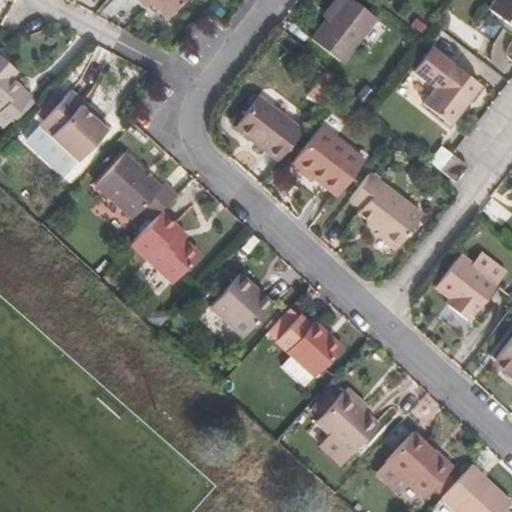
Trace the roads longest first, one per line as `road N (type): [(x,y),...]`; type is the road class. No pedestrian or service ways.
road 1 (residential): [(388,318),(164,123),(197,80)]
road 2 (residential): [(511,116),(388,318)]
road 3 (residential): [(197,80),(24,0)]
road 4 (residential): [(511,426),(388,318)]
